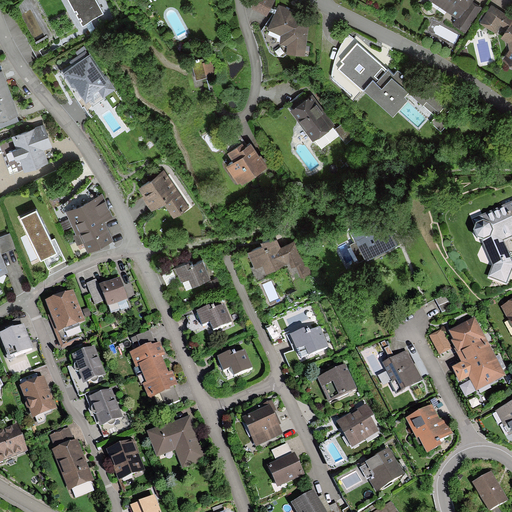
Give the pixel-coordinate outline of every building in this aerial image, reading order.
[(68,0),(75,12),(77,11),(78,14),(76,15),(79,19),(81,18),(82,21),(81,22),(83,26),(104,15),(95,0),(68,0)] [(272,0),(256,0),(251,9),(266,17),(275,2),(272,0)] [(452,22),(466,31),(482,6),(472,0),(433,0),(457,15),(452,22)] [(496,30),(500,24),(506,27),(501,36),(508,40),(509,48),(503,58),(511,63),(511,16),(491,4),(481,21),(496,30)] [(280,32),(280,40),(288,41),(287,49),(306,51),(311,20),(280,6),(269,26),(280,32)] [(339,67),(363,88),(364,87),(394,113),(410,95),(407,92),(408,91),(436,116),(449,101),(433,86),(427,93),(398,66),(394,70),(389,65),(379,76),(375,72),(383,63),(358,41),(343,58),(345,60),(339,67)] [(64,71),(86,102),(99,92),(103,97),(116,88),(110,80),(108,81),(87,51),(70,63),(72,66),(64,71)] [(212,57),(193,61),(197,78),(208,76),(207,72),(215,70),(212,57)] [(15,111),(18,109),(3,66),(0,67),(0,118),(1,122),(17,117),(15,111)] [(291,110),(311,137),(333,121),(322,107),(312,94),(291,110)] [(22,157),(25,168),(48,160),(44,147),(46,147),(53,144),(46,123),(13,134),(17,147),(12,148),(15,160),(22,157)] [(229,163),(241,181),(267,163),(249,136),(228,150),(234,159),(229,163)] [(139,185),(153,208),(165,201),(174,216),(189,206),(166,168),(139,185)] [(84,236),(89,247),(105,240),(113,236),(105,217),(113,214),(103,191),(94,195),(66,207),(80,238),(84,236)] [(511,201),(473,219),(476,225),(474,230),(477,237),(482,238),(493,265),(488,276),(507,283),(511,269),(511,261),(503,240),(511,235),(511,201)] [(43,254),(49,266),(65,258),(60,248),(58,249),(55,242),(37,205),(20,213),(41,255),(43,254)] [(361,260),(366,257),(397,241),(390,228),(382,214),(353,229),(358,239),(351,242),(361,260)] [(0,248),(2,252),(16,246),(10,231),(0,235),(0,248)] [(300,276),(313,271),(310,263),(308,264),(297,238),(281,244),(278,236),(262,237),(264,241),(248,247),(255,264),(262,261),(265,269),(289,260),(291,266),(296,265),(300,276)] [(0,272),(9,268),(2,252),(0,248),(0,272)] [(193,283),(211,275),(203,258),(192,262),(190,257),(175,264),(182,278),(189,275),(193,283)] [(210,280),(212,285),(221,281),(219,276),(210,280)] [(105,299),(100,286),(97,278),(88,282),(96,302),(105,299)] [(109,307),(128,299),(123,287),(120,278),(100,286),(105,299),(109,307)] [(47,300),(59,330),(84,320),(73,290),(47,300)] [(435,299),(441,311),(455,305),(449,292),(435,299)] [(511,304),(503,309),(511,325),(511,304)] [(212,324),(214,330),(232,323),(224,305),(209,311),(207,307),(198,311),(204,327),(212,324)] [(477,390),(506,375),(476,316),(447,331),(456,347),(463,362),(453,367),(460,381),(470,376),(477,390)] [(0,333),(9,357),(33,348),(24,324),(0,332),(0,333)] [(306,346),(310,354),(327,346),(319,328),(308,332),(307,329),(293,335),(299,349),(306,346)] [(431,336),(441,355),(454,348),(444,329),(431,336)] [(137,336),(142,347),(151,343),(155,341),(150,331),(137,336)] [(170,387),(178,384),(172,371),(169,373),(162,356),(166,355),(160,341),(152,345),(151,343),(142,347),(130,352),(136,368),(140,366),(147,382),(144,384),(150,398),(161,393),(171,389),(170,387)] [(84,384),(106,375),(95,346),(85,350),(73,355),(84,384)] [(399,390),(422,378),(416,367),(407,349),(384,362),(399,390)] [(235,377),(253,369),(245,350),(237,354),(234,355),(233,352),(218,358),(225,373),(232,370),(235,377)] [(329,402),(357,388),(345,364),(317,378),(329,402)] [(33,417),(57,408),(45,375),(20,384),(33,417)] [(102,425),(123,417),(112,388),(101,392),(91,396),(102,425)] [(166,405),(180,400),(175,388),(171,389),(161,393),(166,405)] [(511,401),(496,410),(509,435),(511,433),(511,401)] [(336,421),(352,447),(380,430),(372,417),(375,415),(367,402),(336,421)] [(427,453),(442,445),(440,441),(453,434),(443,416),(439,418),(433,405),(407,419),(418,440),(420,439),(427,453)] [(256,444),(283,432),(271,406),(244,418),(256,444)] [(182,470),(208,460),(191,416),(174,422),(148,432),(158,458),(175,452),(182,470)] [(6,458),(27,451),(23,438),(17,424),(0,430),(0,462),(4,461),(6,458)] [(91,481),(95,480),(78,438),(75,440),(69,427),(51,435),(56,448),(52,450),(68,490),(72,488),(76,498),(94,490),(91,481)] [(119,478),(144,469),(137,449),(132,437),(107,447),(119,478)] [(278,463),(294,455),(289,444),(273,451),(278,463)] [(376,491),(405,475),(389,447),(361,464),(363,467),(360,468),(367,480),(369,479),(376,491)] [(280,487),(305,474),(295,455),(294,455),(278,463),(270,467),(280,487)] [(474,484),(491,511),(508,500),(491,473),(474,484)] [(298,511),(327,511),(328,511),(315,492),(294,505),(298,511)] [(162,511),(155,495),(130,505),(133,511),(162,511)] [(400,511),(393,501),(375,511),(400,511)]
